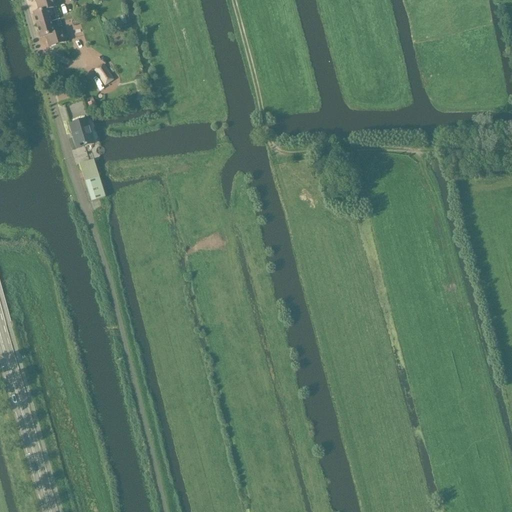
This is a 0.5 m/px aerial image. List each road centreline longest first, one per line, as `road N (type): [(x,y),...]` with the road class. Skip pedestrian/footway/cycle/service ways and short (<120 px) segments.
road 1 (unclassified): [(164,511),(110,285),(22,0)]
road 2 (primary): [(49,511),(0,336)]
